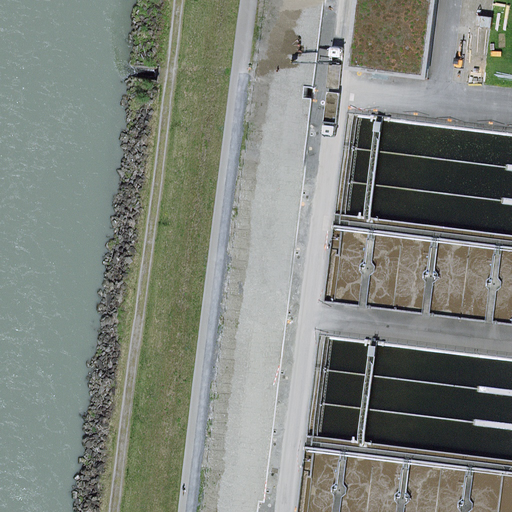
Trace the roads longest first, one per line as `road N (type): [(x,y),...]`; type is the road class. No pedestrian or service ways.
road 1 (track): [(183,0),(119,511)]
road 2 (track): [(194,511),(257,0)]
